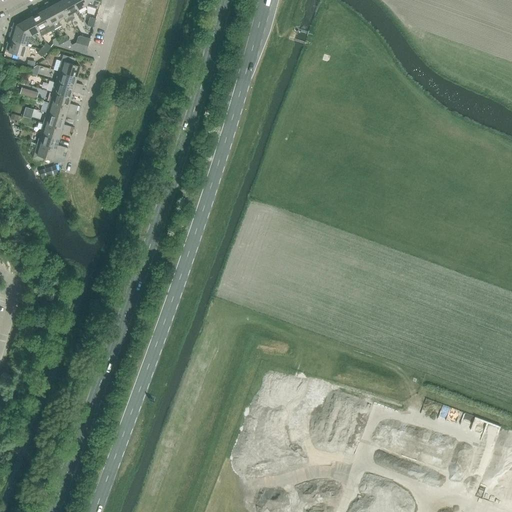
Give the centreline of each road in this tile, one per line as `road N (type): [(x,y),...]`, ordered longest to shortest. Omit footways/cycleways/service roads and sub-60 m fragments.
road 1 (primary): [(92,511),(165,322),(264,0)]
road 2 (primary): [(221,0),(181,148),(54,511)]
road 3 (residential): [(72,169),(121,0)]
